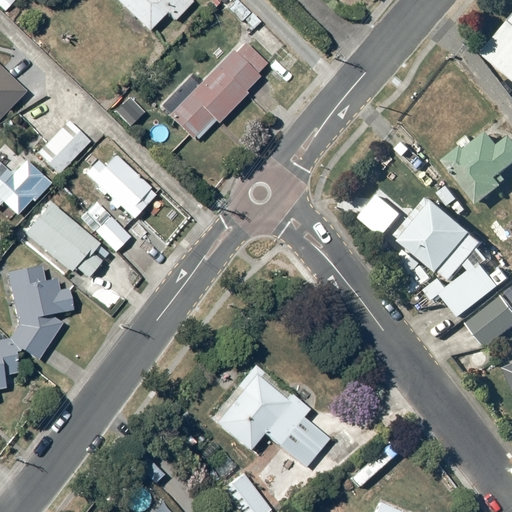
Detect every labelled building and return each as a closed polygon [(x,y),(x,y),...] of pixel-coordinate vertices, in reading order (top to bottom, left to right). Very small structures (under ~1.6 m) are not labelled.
[(14,2),(12,0),(0,0),(0,7),(4,12),(14,2)] [(113,0),(148,33),(166,14),(174,22),(192,3),(188,0),(113,0)] [(511,18),(482,52),(511,78),(511,18)] [(265,65),(244,44),(234,55),(231,52),(166,118),(190,141),(211,120),(216,125),(246,95),(244,93),(258,78),(256,75),(265,65)] [(0,117),(24,93),(0,70),(0,117)] [(143,114),(128,99),(114,113),(129,128),(143,114)] [(90,145),(67,122),(36,154),(60,176),(90,145)] [(498,146),(487,131),(446,162),(478,204),(503,185),(497,177),(511,164),(511,138),(511,137),(498,146)] [(97,162),(84,176),(132,221),(154,197),(148,191),(150,190),(114,157),(103,168),(97,162)] [(49,185),(25,162),(12,177),(0,165),(0,203),(15,217),(30,201),(32,203),(49,185)] [(481,246),(484,243),(433,198),(399,237),(451,282),(465,266),(469,271),(442,292),(462,317),(508,281),(489,256),(481,246)] [(109,217),(95,203),(81,217),(95,231),(109,217)] [(46,206),(23,235),(70,273),(73,269),(86,280),(106,255),(46,206)] [(511,260),(511,214),(487,238),(509,263),(511,260)] [(129,238),(109,218),(94,233),(114,253),(129,238)] [(40,268),(7,275),(17,326),(8,340),(37,361),(61,325),(47,318),(48,317),(72,312),(67,290),(58,291),(56,281),(43,283),(40,268)] [(511,287),(502,294),(466,321),(485,347),(511,326),(511,287)] [(0,341),(0,390),(4,389),(1,377),(15,374),(7,340),(0,341)] [(311,413),(254,365),(210,417),(249,450),(263,433),(305,468),(331,436),(308,417),(311,413)] [(237,468),(228,456),(208,471),(217,483),(237,468)] [(271,511),(243,474),(217,493),(230,511),(271,511)] [(404,511),(380,501),(374,511),(404,511)]
